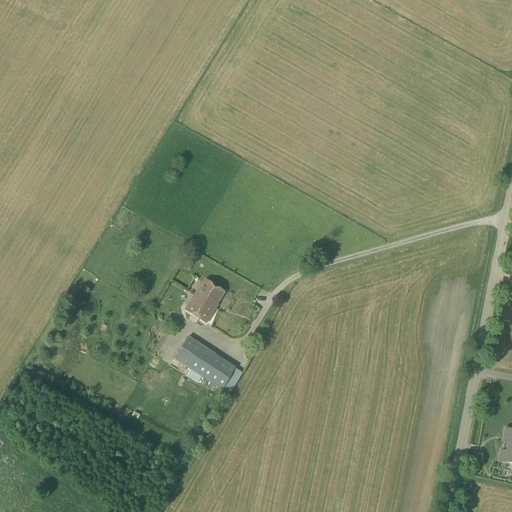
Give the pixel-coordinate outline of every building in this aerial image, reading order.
[(190,255),(186,261),(192,265),(196,258),(190,255)] [(193,297),(183,312),(204,325),(213,310),(212,310),(213,309),(223,293),(204,281),(197,292),(196,291),(193,297)] [(185,368),(187,369),(201,346),(188,337),(173,360),(185,368)] [(215,355),(200,378),(201,378),(221,391),(236,368),(215,355)] [(197,384),(201,378),(185,368),(181,374),(197,384)] [(511,431),(503,429),(500,442),(511,444),(511,431)] [(511,444),(500,442),(502,443),(500,451),(499,451),(496,462),(511,464),(511,444)]
